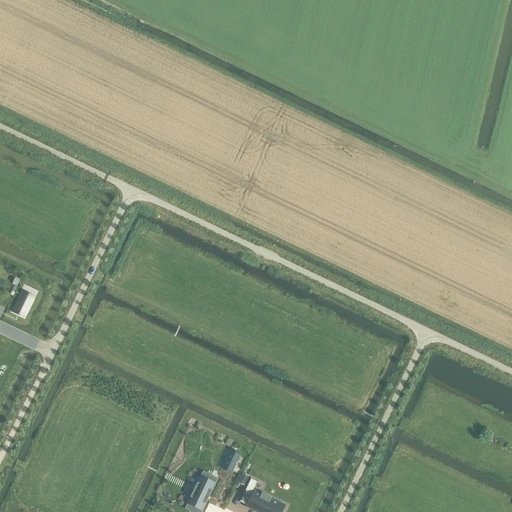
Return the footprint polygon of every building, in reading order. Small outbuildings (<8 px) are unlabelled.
[(7,292),(2,311),(8,313),(13,294),(7,292)] [(22,292),(13,311),(24,317),(33,297),(22,292)] [(230,450),(222,468),(231,472),(239,454),(230,450)] [(244,485),(248,476),(242,473),(238,482),(244,485)] [(200,476),(187,503),(195,507),(192,511),(201,511),(217,478),(211,475),(208,480),(200,476)] [(251,478),(240,502),(247,505),(246,507),(257,511),(275,511),(280,504),(270,499),(271,498),(270,497),(269,499),(262,495),(262,493),(261,494),(254,491),(253,492),(247,489),(252,478),(251,478)]
